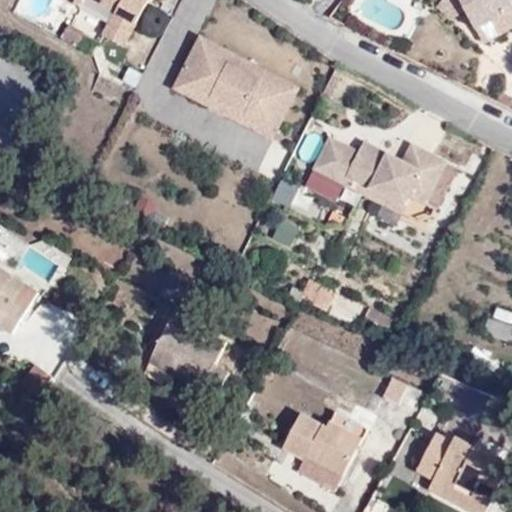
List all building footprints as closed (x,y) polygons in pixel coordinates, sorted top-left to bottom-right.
[(70,0),(105,19),(97,32),(123,47),(149,0),(70,0)] [(372,0),(392,14),(401,0),(372,0)] [(459,0),(462,5),(466,12),(452,19),(439,26),(461,67),(481,56),(503,43),(479,0),(459,0)] [(466,12),(462,5),(448,11),(452,19),(466,12)] [(251,127),(275,140),(303,87),(256,63),(250,75),(212,55),(218,43),(202,35),(185,68),(201,77),(197,87),(241,110),(245,101),(261,109),(251,127)] [(256,63),(218,43),(212,55),(250,75),(256,63)] [(486,66),(481,56),(461,67),(466,76),(486,66)] [(185,68),(175,87),(251,127),(261,109),(245,101),(241,110),(197,87),(201,77),(185,68)] [(346,145),(332,138),(328,144),(343,152),(346,145)] [(412,196),(438,209),(460,167),(414,144),(400,171),(386,164),(391,154),(366,142),(361,152),(346,145),(343,152),(328,144),(316,168),(347,184),(355,188),(359,181),(408,205),(412,196)] [(405,162),(391,154),(386,164),(400,171),(405,162)] [(316,168),(308,185),(338,201),(347,184),(316,168)] [(359,181),(355,188),(404,212),(408,205),(359,181)] [(285,207),(294,189),(281,182),(272,200),(285,207)] [(290,245),(297,225),(279,219),(272,239),(290,245)] [(0,322),(12,330),(39,289),(0,263),(0,322)] [(329,311),(338,293),(311,279),(302,298),(329,311)] [(390,329),(396,319),(371,307),(366,317),(390,329)] [(172,317),(151,356),(163,363),(167,360),(189,372),(183,380),(197,387),(196,394),(211,399),(225,372),(213,364),(222,344),(172,317)] [(511,342),(511,324),(491,318),(485,334),(511,342)] [(163,363),(151,356),(148,361),(183,380),(189,372),(167,360),(163,363)] [(414,408),(422,390),(391,375),(382,394),(414,408)] [(327,422),(360,439),(364,430),(333,412),(327,422)] [(340,475),(360,439),(327,422),(324,428),(302,416),(284,447),(303,461),(308,456),(320,463),(340,475)] [(475,490),(492,499),(508,470),(490,460),(487,465),(469,455),(472,449),(455,438),(451,447),(435,436),(417,468),(435,479),(469,497),(475,490)] [(487,465),(490,460),(493,456),(476,444),(472,449),(469,455),(487,465)] [(311,477),(320,463),(308,456),(303,461),(299,470),(311,477)] [(473,511),(485,511),(492,499),(475,490),(469,497),(435,479),(430,488),(473,511)]
